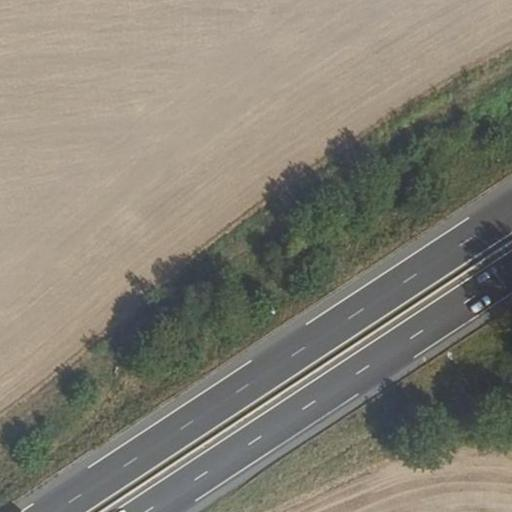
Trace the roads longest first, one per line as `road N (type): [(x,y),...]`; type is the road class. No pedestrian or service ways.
road 1 (track): [(0,438),(323,197),(511,76)]
road 2 (trunk): [(511,210),(52,511)]
road 3 (trunk): [(144,511),(511,269)]
